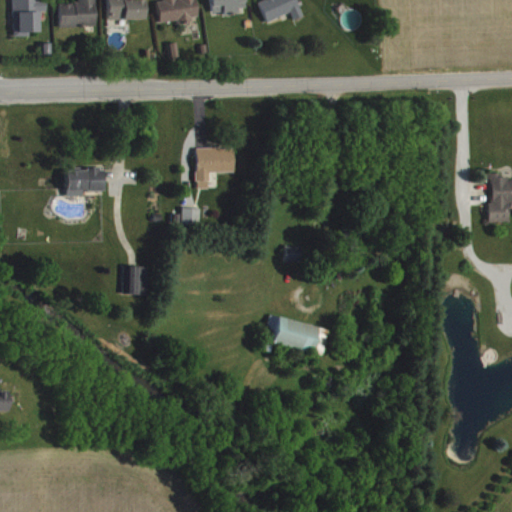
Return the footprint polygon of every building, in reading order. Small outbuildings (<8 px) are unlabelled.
[(96,33),(95,0),(78,0),(78,10),(59,10),(60,34),(96,33)] [(145,25),(144,6),(124,6),(123,0),(106,0),(108,26),(145,25)] [(160,30),(199,24),(195,0),(177,0),(178,4),(157,7),(160,30)] [(246,14),(245,0),(209,0),(212,19),(224,18),(224,22),(240,21),(239,15),(246,14)] [(304,23),(294,0),(277,0),(277,1),(259,8),(268,29),(291,19),(294,27),(304,23)] [(39,18),(46,18),(45,2),(13,3),(14,42),(29,42),(29,38),(39,38),(39,18)] [(236,178),(235,154),(197,155),(198,195),(211,195),(210,179),(236,178)] [(104,198),(103,175),(66,176),(66,203),(82,203),(82,198),(104,198)] [(511,184),(504,184),(504,179),(491,180),(492,228),(510,228),(510,209),(511,208),(511,184)] [(202,215),(183,214),(183,231),(201,231),(202,215)] [(286,269),(306,269),(306,253),(286,252),(286,269)] [(147,302),(148,273),(123,272),(122,301),(147,302)] [(312,359),(319,334),(272,321),(265,346),(312,359)] [(0,418),(9,418),(8,397),(0,397),(0,418)]
